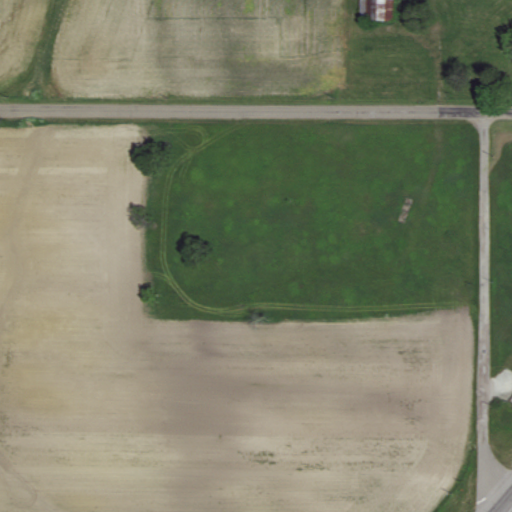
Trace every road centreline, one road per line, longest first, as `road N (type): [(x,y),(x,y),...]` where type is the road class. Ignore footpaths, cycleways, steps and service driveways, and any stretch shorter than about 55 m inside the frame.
road 1 (residential): [(511,112),(0,111)]
road 2 (residential): [(482,511),(484,112)]
